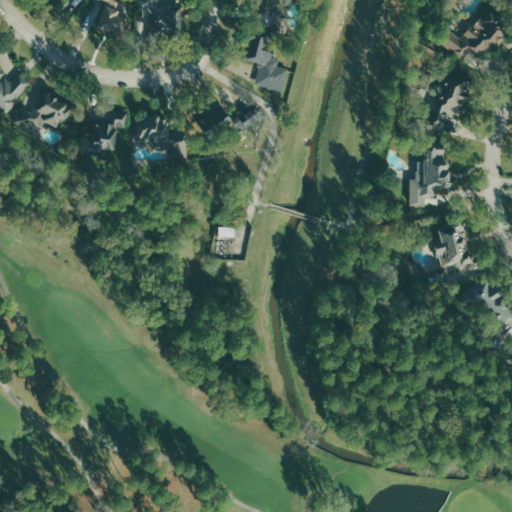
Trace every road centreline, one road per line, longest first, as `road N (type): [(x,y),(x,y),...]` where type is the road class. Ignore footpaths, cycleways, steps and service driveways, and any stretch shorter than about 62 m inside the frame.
road 1 (residential): [(198,66),(149,77),(94,71),(42,46),(0,1)]
road 2 (residential): [(511,87),(492,158),(495,203),(511,246)]
